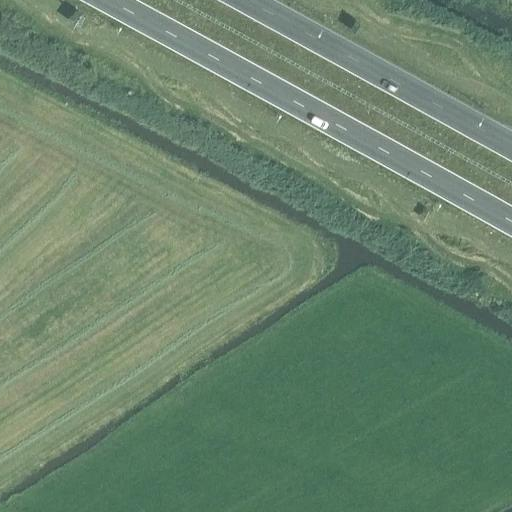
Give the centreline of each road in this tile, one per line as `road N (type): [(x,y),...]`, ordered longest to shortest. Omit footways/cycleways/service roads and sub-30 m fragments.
road 1 (trunk): [(109,0),(511,222)]
road 2 (trunk): [(511,147),(244,0)]
